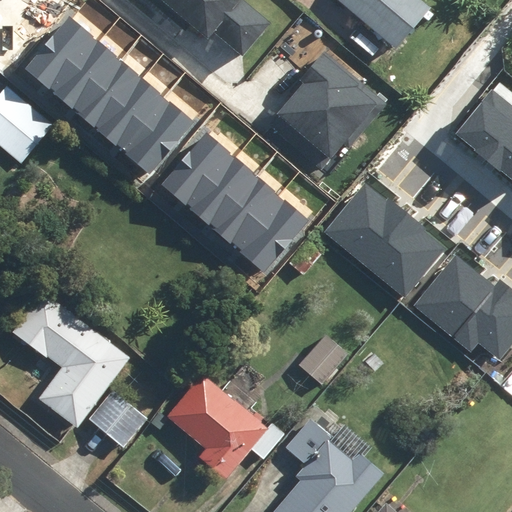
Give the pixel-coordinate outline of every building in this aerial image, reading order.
[(213,32),(243,56),(271,23),(243,0),(161,0),(208,39),(213,32)] [(332,0),(393,51),(428,10),(416,0),(332,0)] [(24,68),(149,176),(195,124),(69,15),(24,68)] [(277,113),(331,159),(344,144),(350,149),(388,105),(324,51),(300,78),(304,81),(277,113)] [(0,94),(0,148),(21,166),(55,126),(7,86),(0,94)] [(494,146),(468,124),(405,196),(437,225),(429,233),(452,253),(496,203),(467,178),(494,146)] [(158,185),(263,275),(310,221),(205,131),(158,185)] [(511,136),(493,162),(511,176),(511,136)] [(379,218),(354,195),(321,229),(346,253),(379,218)] [(38,400),(76,429),(128,359),(67,313),(38,352),(60,370),(38,400)] [(298,366),(322,386),(348,356),(324,336),(298,366)] [(361,362),(375,375),(385,364),(372,351),(361,362)] [(199,457),(226,480),(265,429),(200,377),(166,418),(205,450),(199,457)] [(88,421),(119,448),(144,418),(113,392),(88,421)] [(273,511),(351,511),(382,476),(358,456),(351,464),(330,445),(333,441),(309,421),(284,450),(304,467),(296,477),(300,480),(273,511)]
